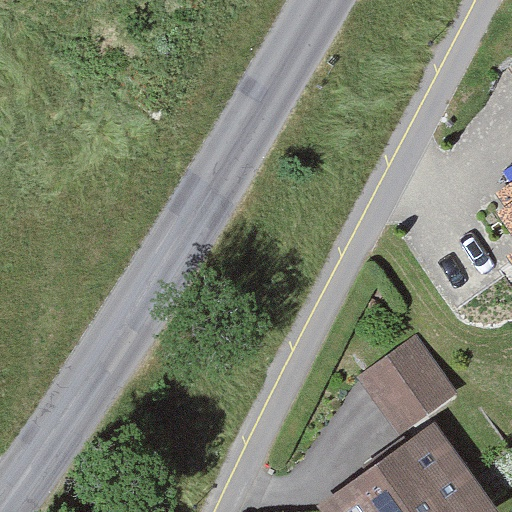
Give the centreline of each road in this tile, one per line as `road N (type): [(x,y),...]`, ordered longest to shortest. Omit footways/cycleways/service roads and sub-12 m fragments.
road 1 (tertiary): [(15,511),(325,0)]
road 2 (residential): [(225,511),(284,379),(485,0)]
